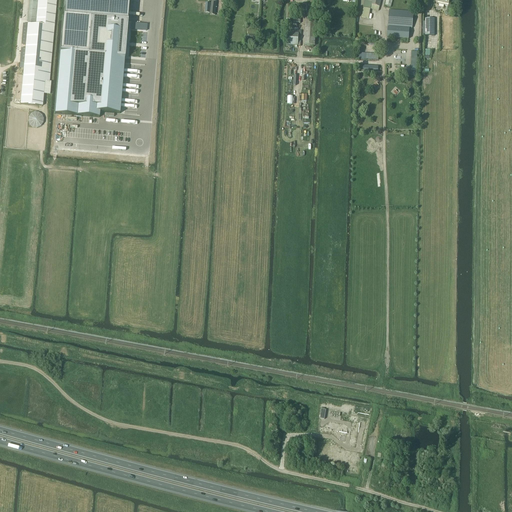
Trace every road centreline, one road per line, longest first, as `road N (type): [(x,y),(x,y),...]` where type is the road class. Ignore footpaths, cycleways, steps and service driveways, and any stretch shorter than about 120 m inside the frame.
road 1 (track): [(438,511),(282,471),(230,443),(113,423),(35,369),(0,361)]
road 2 (track): [(383,390),(381,32)]
road 3 (trunk): [(315,511),(0,430)]
road 4 (trunk): [(0,440),(268,511)]
road 5 (track): [(382,63),(190,52)]
